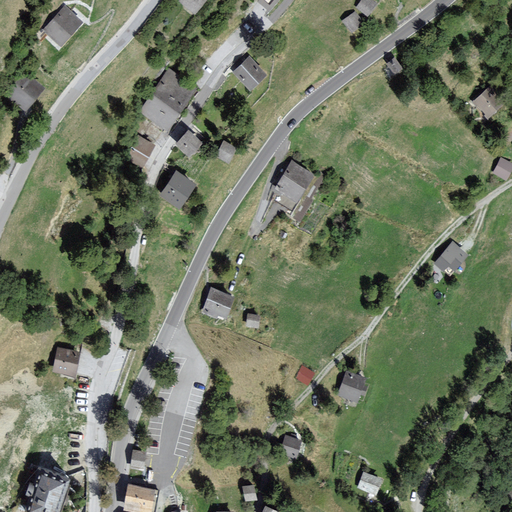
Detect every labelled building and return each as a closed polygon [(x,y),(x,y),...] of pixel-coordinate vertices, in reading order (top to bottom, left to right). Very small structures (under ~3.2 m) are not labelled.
[(207,0),(178,0),(177,2),(193,16),(207,0)] [(377,4),(371,0),(361,0),(357,8),(369,16),(377,4)] [(89,27),(67,8),(47,31),(69,50),(89,27)] [(365,23),(356,11),(343,21),(353,33),(365,23)] [(249,56),(232,72),(252,93),(269,77),(249,56)] [(408,66),(400,57),(391,65),(399,74),(408,66)] [(201,87),(171,68),(143,114),(173,133),(201,87)] [(49,88),(26,70),(7,95),(30,113),(49,88)] [(505,104),(489,87),(473,103),(489,119),(505,104)] [(204,144),(192,132),(179,146),(191,158),(204,144)] [(154,145),(138,137),(128,157),(143,165),(154,145)] [(240,151),(228,144),(219,158),(231,166),(240,151)] [(511,170),(511,163),(502,158),(494,174),(507,180),(511,170)] [(315,176),(295,164),(279,190),(299,203),(315,176)] [(197,185),(179,174),(164,198),(182,209),(197,185)] [(469,254),(455,243),(439,262),(454,274),(469,254)] [(236,297),(214,288),(204,312),(227,321),(236,297)] [(261,315),(251,315),(251,326),(260,327),(261,315)] [(82,353),(59,348),(54,372),(77,377),(82,353)] [(315,374),(303,367),(296,379),(308,386),(315,374)] [(369,378),(349,371),(341,395),(361,402),(369,378)] [(69,458),(74,440),(41,430),(35,448),(69,458)] [(305,442),(288,436),(282,453),(299,459),(305,442)] [(149,452),(134,451),(132,468),(147,469),(149,452)] [(63,511),(74,478),(40,467),(26,511),(63,511)] [(386,479),(366,472),(360,489),(380,496),(386,479)] [(150,511),(154,488),(129,484),(125,509),(143,511),(150,511)] [(258,499),(255,484),(242,486),(245,502),(258,499)]
